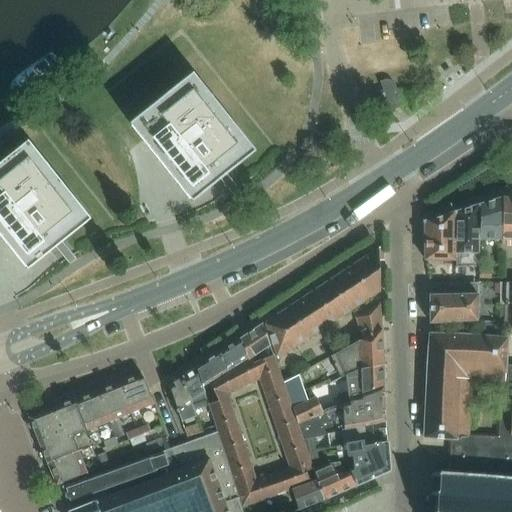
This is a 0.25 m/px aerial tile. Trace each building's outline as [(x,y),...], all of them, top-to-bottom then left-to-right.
[(192,202),(224,177),(233,169),(255,151),(192,73),(129,123),(140,138),(160,162),(192,202)] [(384,80),(380,82),(381,82),(383,90),(374,93),(371,96),(369,101),(370,104),(370,105),(371,105),(371,104),(379,101),(381,107),(382,110),(385,112),(390,111),(391,111),(391,110),(398,107),(399,108),(400,108),(395,95),(397,95),(398,96),(399,96),(395,86),(393,82),(389,80),(384,80)] [(56,247),(59,245),(63,242),(66,239),(90,220),(27,141),(0,162),(0,236),(27,270),(56,247)] [(502,198),(480,205),(479,210),(478,239),(501,239),(502,199),(502,198)] [(511,199),(503,198),(503,199),(502,199),(501,239),(501,240),(511,239),(511,199)] [(478,239),(479,210),(479,205),(455,213),(455,268),(478,268),(478,254),(478,239)] [(425,260),(454,260),(455,213),(424,222),(424,223),(425,260)] [(353,265),(366,300),(380,291),(379,261),(383,261),(383,246),(382,246),(353,265)] [(344,315),(366,300),(353,265),(331,279),(344,315)] [(479,270),(478,278),(490,278),(491,270),(479,270)] [(331,279),(309,294),(322,329),(344,315),(331,279)] [(464,284),(430,284),(430,296),(465,296),(464,284)] [(309,294),(287,308),(300,344),(322,329),(309,294)] [(430,296),(430,323),(476,321),(478,295),(477,295),(465,296),(430,296)] [(378,305),(356,318),(361,340),(381,329),(380,306),(378,305)] [(287,308),(265,323),(278,359),(300,344),(287,308)] [(484,321),(483,330),(500,330),(500,321),(495,321),(484,321)] [(247,359),(251,356),(270,345),(263,325),(262,325),(240,339),(247,359)] [(361,340),(330,357),(337,372),(340,379),(345,376),(368,365),(383,365),(381,329),(361,340)] [(511,366),(505,367),(506,339),(430,335),(424,438),(447,439),(451,439),(451,444),(451,449),(448,449),(447,474),(480,477),(480,472),(485,473),(485,476),(511,478),(511,435),(510,436),(511,388),(511,387),(511,366)] [(226,372),(247,359),(240,339),(220,353),(226,372)] [(220,353),(199,366),(205,385),(226,372),(220,353)] [(291,407),(283,383),(273,355),(253,364),(251,356),(247,359),(226,372),(205,385),(199,366),(196,368),(201,385),(208,405),(242,507),(273,496),(282,493),(291,490),(317,481),(312,468),(310,461),(307,454),(302,440),(297,423),(291,407)] [(383,365),(368,365),(345,376),(347,394),(338,396),(341,404),(348,402),(347,396),(360,396),(359,392),(383,386),(384,386),(383,365)] [(193,411),(208,405),(201,385),(196,368),(182,377),(193,411)] [(337,372),(326,377),(328,380),(330,383),(340,379),(337,372)] [(47,463),(56,486),(87,473),(78,451),(73,437),(87,431),(86,431),(153,404),(151,398),(141,373),(74,400),(74,399),(28,418),(46,463),(47,463)] [(299,374),(283,383),(291,407),(308,400),(305,391),(299,374)] [(169,387),(177,410),(180,420),(195,414),(193,411),(182,377),(169,386),(169,387)] [(322,412),(297,423),(302,440),(327,434),(341,430),(344,429),(385,422),(383,386),(359,392),(360,396),(347,396),(348,402),(341,404),(322,412)] [(308,400),(291,407),(297,423),(322,412),(317,396),(308,400)] [(341,430),(327,434),(329,448),(336,447),(343,445),(349,443),(363,441),(364,447),(386,442),(385,422),(344,429),(341,430)] [(147,424),(136,428),(139,436),(143,434),(150,431),(147,424)] [(136,428),(125,432),(128,440),(129,440),(139,436),(136,428)] [(98,475),(63,487),(69,504),(71,510),(66,511),(241,511),(216,433),(164,451),(165,454),(154,458),(153,455),(98,475)] [(115,436),(103,441),(106,449),(118,444),(115,436)] [(336,447),(337,452),(338,459),(351,457),(353,471),(351,472),(352,476),(356,485),(389,470),(386,442),(364,447),(363,441),(349,443),(343,445),(336,447)] [(316,451),(307,454),(310,461),(318,459),(316,451)] [(105,452),(97,455),(101,466),(109,463),(105,452)] [(339,463),(312,468),(317,481),(323,500),(356,485),(352,476),(351,472),(350,471),(343,474),(339,463)] [(447,474),(446,474),(443,474),(443,472),(440,471),(440,473),(432,473),(432,478),(439,478),(438,492),(431,491),(430,496),(436,496),(434,511),(511,511),(511,478),(485,476),(485,473),(480,472),(480,477),(447,474)] [(317,481),(291,490),(298,508),(299,510),(323,500),(317,481)]
